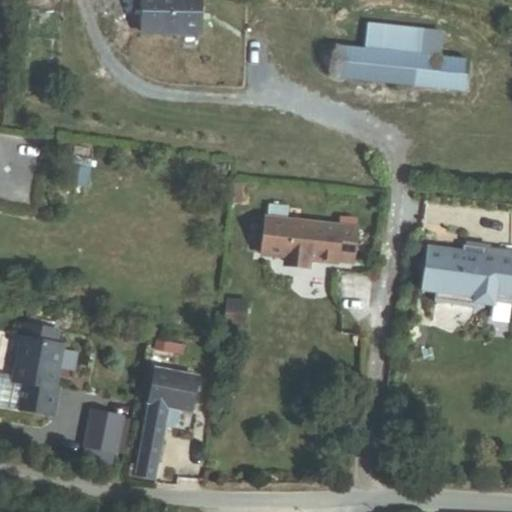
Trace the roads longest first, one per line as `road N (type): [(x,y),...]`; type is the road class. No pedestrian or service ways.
road 1 (residential): [(362,504),(205,502),(0,473)]
road 2 (residential): [(511,505),(362,504)]
